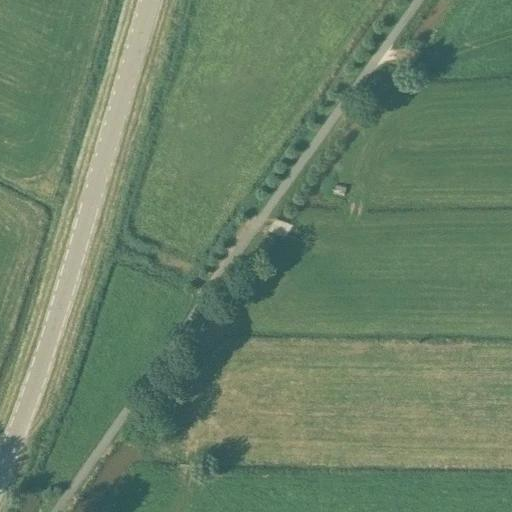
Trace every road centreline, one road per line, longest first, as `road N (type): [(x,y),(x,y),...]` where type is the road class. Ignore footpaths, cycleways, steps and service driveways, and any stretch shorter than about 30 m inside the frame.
road 1 (unclassified): [(55,511),(417,0)]
road 2 (tertiary): [(0,471),(146,0)]
